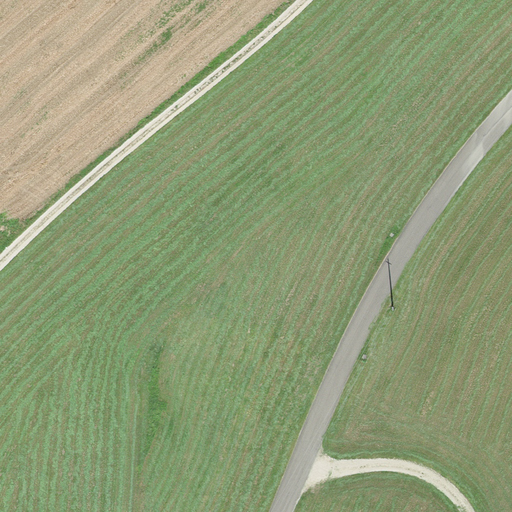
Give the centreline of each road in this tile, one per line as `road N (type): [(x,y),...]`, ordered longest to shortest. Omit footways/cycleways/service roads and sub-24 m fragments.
road 1 (unclassified): [(278,511),(327,385),(382,277),(451,174),(511,104)]
road 2 (track): [(0,260),(78,184),(304,0)]
road 3 (track): [(298,464),(415,471),(468,511)]
